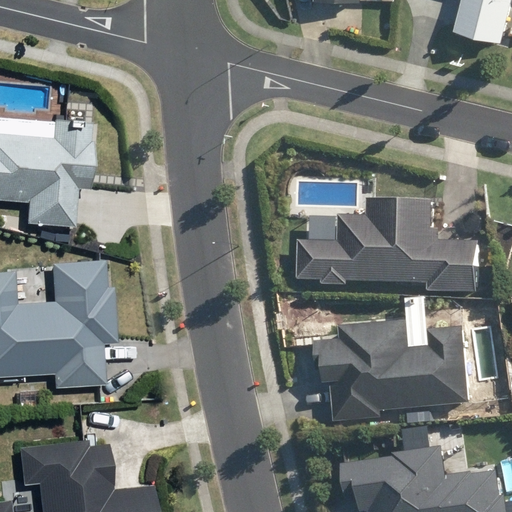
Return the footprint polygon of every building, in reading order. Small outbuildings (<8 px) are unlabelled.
[(511,0),(465,0),(458,29),(505,41),(511,12),(511,0)] [(0,200),(24,202),(22,223),(70,227),(73,189),(84,190),(88,144),(97,144),(98,124),(73,122),(73,126),(60,125),(61,121),(50,120),(48,138),(0,134),(0,200)] [(302,241),(301,280),(325,281),(325,285),(352,286),(352,282),(432,284),(431,292),(480,293),(482,242),(442,241),(442,230),(437,229),(437,202),(371,200),(370,216),(343,216),(342,242),(302,241)] [(12,271),(0,271),(0,376),(50,374),(51,388),(102,385),(99,344),(113,343),(110,287),(103,287),(101,260),(48,263),(50,301),(14,303),(12,271)] [(335,384),(338,422),(386,419),(386,411),(474,404),(468,327),(432,330),(433,347),(414,349),(411,321),(344,326),(345,340),(319,342),(321,372),(327,372),(328,384),(335,384)] [(0,500),(0,511),(151,511),(148,485),(109,489),(105,443),(84,446),(83,440),(14,447),(18,485),(34,484),(37,511),(7,511),(7,500),(0,500)] [(511,511),(509,497),(505,497),(501,472),(476,476),(476,473),(450,476),(447,448),(398,454),(399,458),(346,465),(351,503),(363,502),(364,511),(511,511)]
